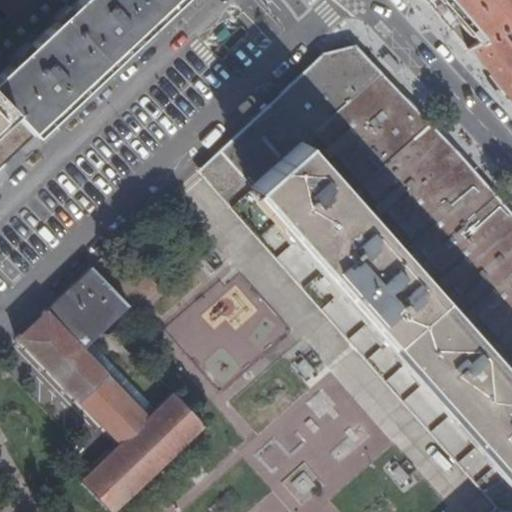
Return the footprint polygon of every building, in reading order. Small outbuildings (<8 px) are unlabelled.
[(46,0),(27,0),(0,23),(0,101),(33,135),(33,136),(47,123),(178,0),(51,0),(48,3),(46,0)] [(178,0),(47,123),(50,126),(187,0),(178,0)] [(511,0),(424,0),(466,49),(470,47),(511,20),(511,0)] [(511,20),(470,47),(510,100),(511,99),(511,20)] [(327,45),(219,146),(511,483),(511,217),(509,214),(454,152),(352,46),(327,45)] [(0,165),(32,136),(33,135),(0,101),(0,165)] [(511,511),(511,483),(219,146),(197,167),(358,351),(497,510),(494,511),(511,511)] [(91,268),(44,313),(45,315),(19,340),(118,443),(80,480),(109,510),(111,511),(113,511),(162,465),(188,441),(202,427),(170,393),(153,409),(145,416),(81,347),(88,341),(126,304),(91,268)] [(145,416),(153,409),(96,350),(88,341),(81,347),(145,416)] [(278,399),(276,511),(287,511),(289,511),(290,511),(340,511),(329,500),(392,442),(349,395),(328,395),(323,389),(307,404),(292,403),(287,408),(278,399)]
